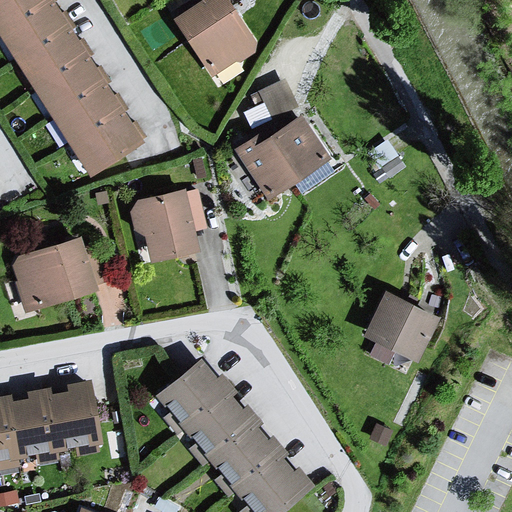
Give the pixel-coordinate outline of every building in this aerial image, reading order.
[(55,0),(0,0),(0,28),(96,178),(146,143),(145,136),(55,0)] [(230,0),(206,0),(174,21),(212,79),(237,63),(242,64),(257,53),(258,44),(230,0)] [(301,112),(286,79),(250,96),(256,108),(245,114),(254,133),(301,112)] [(276,126),(237,151),(270,201),(333,159),(305,117),(280,133),(276,126)] [(386,138),(367,151),(379,168),(381,166),(398,154),(386,138)] [(405,164),(398,154),(381,166),(388,176),(405,164)] [(202,159),(194,161),(198,179),(207,177),(202,159)] [(388,176),(381,166),(379,168),(372,172),(379,182),(388,176)] [(146,236),(153,263),(201,253),(197,234),(187,190),(139,202),(131,213),(135,231),(146,236)] [(108,191),(96,193),(98,207),(110,205),(108,191)] [(370,192),(364,197),(373,208),(379,203),(370,192)] [(20,256),(13,267),(26,313),(100,294),(83,240),(20,256)] [(362,333),(416,357),(436,311),(383,286),(362,333)] [(200,355),(156,391),(256,511),(273,511),(311,484),(200,355)] [(0,397),(0,455),(100,438),(88,381),(0,397)] [(392,429),(375,421),(368,435),(385,444),(392,429)] [(16,489),(1,491),(2,506),(18,505),(16,489)] [(175,511),(180,506),(161,494),(154,504),(166,511),(175,511)] [(103,511),(77,503),(73,511),(103,511)]
